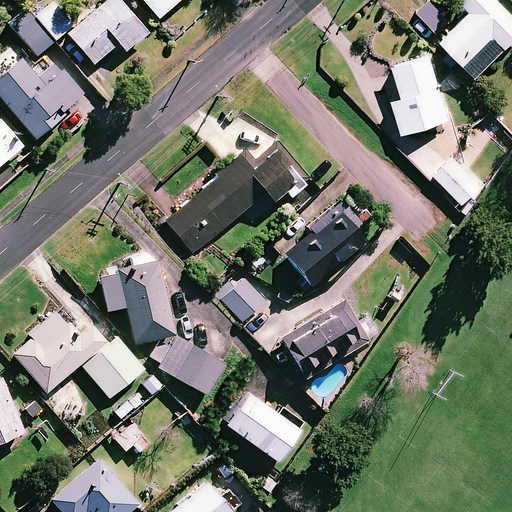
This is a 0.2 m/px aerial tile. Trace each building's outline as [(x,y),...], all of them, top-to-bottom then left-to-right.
[(147,29),(122,0),(103,0),(65,33),(91,64),(116,43),(122,50),(147,29)] [(175,0),(145,0),(159,15),(175,0)] [(511,36),(511,16),(496,0),(460,0),(459,1),(468,9),(438,39),(473,75),(511,36)] [(70,25),(51,2),(34,16),(53,39),(70,25)] [(52,42),(23,9),(7,23),(35,56),(52,42)] [(448,116),(428,53),(390,65),(397,84),(386,88),(400,132),(448,116)] [(35,76),(19,57),(0,73),(0,100),(33,139),(61,115),(59,112),(79,94),(52,62),(35,76)] [(486,133),(500,121),(490,108),(476,121),(486,133)] [(0,162),(20,146),(0,123),(0,162)] [(306,185),(272,148),(249,169),(237,156),(163,224),(192,256),(263,192),(271,202),(284,191),(291,199),(306,185)] [(478,186),(450,157),(432,174),(460,203),(478,186)] [(370,233),(342,201),(281,253),(309,286),(370,233)] [(172,334),(155,262),(98,276),(107,310),(124,306),(133,343),(172,334)] [(263,301),(241,278),(219,299),(242,321),(263,301)] [(366,340),(341,300),(280,339),(305,378),(366,340)] [(77,335),(52,306),(25,331),(29,335),(9,352),(44,392),(77,363),(107,397),(141,367),(97,317),(77,335)] [(159,341),(149,358),(158,363),(157,366),(204,394),(222,363),(178,337),(171,348),(159,341)] [(0,440),(22,431),(0,379),(0,440)] [(272,459),(299,420),(278,405),(273,413),(244,392),(222,423),(272,459)] [(147,442),(128,420),(110,435),(124,451),(130,446),(135,452),(147,442)] [(59,511),(80,511),(83,510),(84,511),(123,511),(134,503),(96,458),(48,498),(59,511)] [(225,487),(215,496),(202,481),(166,511),(229,511),(226,508),(236,500),(225,487)]
